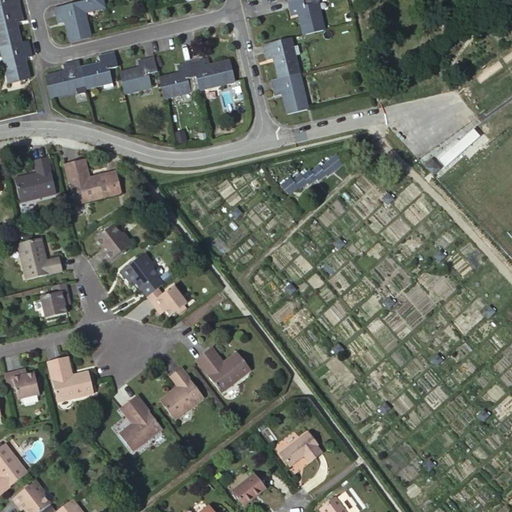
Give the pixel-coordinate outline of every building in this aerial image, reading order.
[(0,0),(0,5),(1,12),(4,11),(20,7),(19,2),(18,0),(0,0)] [(306,0),(290,0),(294,16),(302,14),(308,36),(323,32),(326,31),(326,28),(324,21),(320,3),(308,6),(306,0)] [(55,10),(58,23),(64,21),(68,38),(70,43),(75,42),(84,40),(90,38),(81,3),(55,10)] [(22,14),(20,7),(4,11),(1,12),(4,20),(0,21),(0,48),(3,48),(19,44),(15,25),(24,23),(22,14)] [(278,42),(263,45),(267,61),(273,59),(278,80),(285,78),(298,75),(294,57),(292,48),(290,39),(278,42)] [(27,42),(19,44),(3,48),(0,48),(0,55),(0,57),(8,90),(30,85),(28,79),(24,64),(32,61),(27,42)] [(298,47),(292,48),(294,57),(300,56),(298,47)] [(120,69),(116,51),(101,54),(98,55),(100,63),(80,68),(84,81),(85,88),(86,90),(103,85),(113,83),(111,71),(120,69)] [(141,70),(121,75),(124,85),(126,95),(152,89),(149,77),(160,74),(156,58),(139,62),(141,70)] [(211,58),(195,62),(199,75),(200,80),(201,84),(202,89),(240,81),(237,69),(235,61),(214,66),(211,58)] [(47,93),(48,99),(75,93),(78,92),(86,90),(85,88),(84,81),(80,68),(78,60),(75,61),(63,64),(61,64),(63,72),(44,77),(44,79),(45,85),(47,93)] [(181,73),(161,78),(164,91),(166,98),(191,92),(189,82),(200,80),(199,75),(195,62),(180,66),(181,73)] [(302,92),(298,75),(285,78),(278,80),(271,81),(273,92),(274,96),(281,95),(286,115),(288,116),(303,113),(307,112),(305,105),(302,92)] [(103,85),(95,88),(96,92),(114,88),(113,83),(103,85)] [(474,131),(441,161),(447,168),(481,138),(474,131)] [(327,176),(329,177),(345,164),(338,157),(322,170),(327,176)] [(424,167),(434,175),(440,168),(430,160),(424,167)] [(36,163),(30,164),(33,177),(11,182),(16,205),(52,196),(44,161),(36,163)] [(83,162),(78,163),(82,181),(88,180),(83,162)] [(69,165),(62,167),(71,207),(108,198),(103,176),(88,180),(82,181),(78,163),(69,165)] [(318,180),(319,182),(327,176),(322,170),(321,168),(313,174),(318,180)] [(308,184),(310,186),(318,180),(313,174),(311,172),(303,179),(308,184)] [(114,174),(103,176),(108,198),(119,196),(114,174)] [(299,189),(301,191),(308,184),(303,179),(302,177),(294,183),(299,189)] [(283,188),(290,196),(299,189),(294,183),(292,180),(283,188)] [(111,226),(92,240),(100,250),(96,253),(105,265),(127,247),(111,226)] [(38,239),(13,245),(22,282),(59,273),(56,259),(43,262),(38,239)] [(92,240),(88,243),(96,253),(100,250),(92,240)] [(118,273),(127,285),(131,282),(138,292),(158,278),(141,255),(118,273)] [(135,295),(138,292),(131,282),(127,285),(135,295)] [(66,303),(61,285),(52,287),(47,288),(49,296),(35,299),(40,322),(62,316),(61,308),(60,304),(66,303)] [(154,290),(142,299),(156,315),(160,312),(163,315),(167,318),(174,313),(181,308),(184,306),(170,288),(160,296),(154,290)] [(181,308),(174,313),(176,316),(184,311),(181,308)] [(208,347),(204,350),(215,366),(220,362),(208,347)] [(204,350),(192,360),(217,393),(248,370),(234,352),(220,362),(215,366),(204,350)] [(61,357),(56,358),(61,377),(66,376),(61,357)] [(56,358),(42,361),(51,402),(90,393),(85,372),(66,376),(61,377),(56,358)] [(174,387),(155,400),(169,419),(201,396),(179,366),(166,376),(174,387)] [(19,368),(2,373),(6,388),(11,387),(14,398),(36,393),(32,376),(31,372),(21,374),(19,368)] [(37,375),(32,376),(36,393),(41,392),(37,375)] [(130,397),(121,404),(133,419),(128,423),(115,433),(129,450),(158,427),(134,395),(130,397)] [(116,408),(128,423),(133,419),(121,404),(116,408)] [(306,432),(278,455),(288,468),(296,462),(303,456),(308,463),(322,452),(306,432)] [(0,491),(17,479),(26,472),(4,443),(0,446),(0,491)] [(253,475),(231,492),(243,507),(253,499),(265,490),(253,475)] [(33,481),(9,498),(19,510),(22,509),(24,511),(36,511),(53,500),(45,490),(42,492),(33,481)] [(79,511),(70,499),(52,511),(79,511)]
